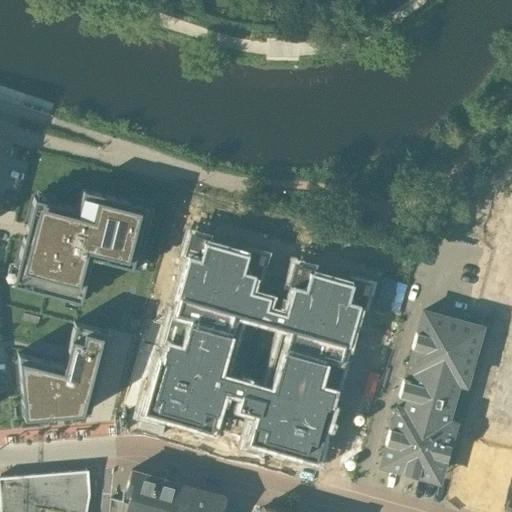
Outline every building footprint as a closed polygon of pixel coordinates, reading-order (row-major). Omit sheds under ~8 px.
[(471,280),(511,289),(511,188),(494,184),(471,280)] [(33,196),(11,283),(79,299),(90,257),(130,267),(146,204),(82,187),(77,207),(33,196)] [(511,317),(511,289),(464,290),(464,317),(511,317)] [(480,325),(422,310),(406,368),(414,370),(411,382),(404,380),(400,395),(407,397),(403,409),(396,406),(380,464),(438,480),(453,422),(446,420),(456,381),(464,383),(480,325)] [(108,330),(74,322),(63,364),(17,352),(23,416),(87,411),(108,330)] [(511,444),(511,504),(509,511),(511,511),(511,425),(461,416),(458,435),(511,444)] [(87,469),(0,476),(0,511),(85,511),(89,493),(87,469)] [(170,511),(179,483),(130,470),(125,490),(129,491),(123,511),(170,511)] [(216,511),(222,495),(179,483),(170,511),(216,511)]
